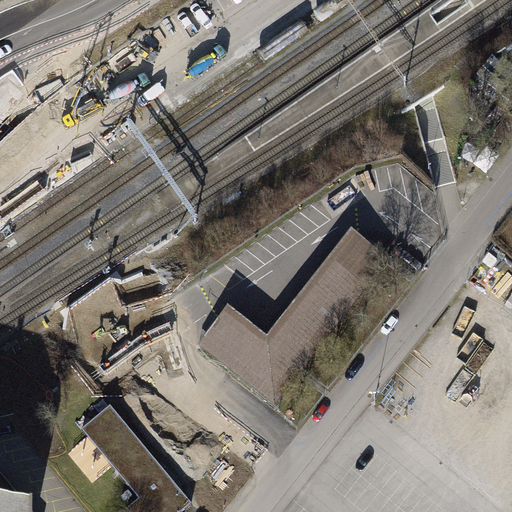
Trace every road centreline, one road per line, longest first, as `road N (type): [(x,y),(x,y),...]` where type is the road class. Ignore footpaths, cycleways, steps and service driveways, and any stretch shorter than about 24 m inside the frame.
road 1 (primary): [(251,500),(147,375),(0,170)]
road 2 (primary): [(511,187),(453,264),(431,311),(322,451),(251,500)]
